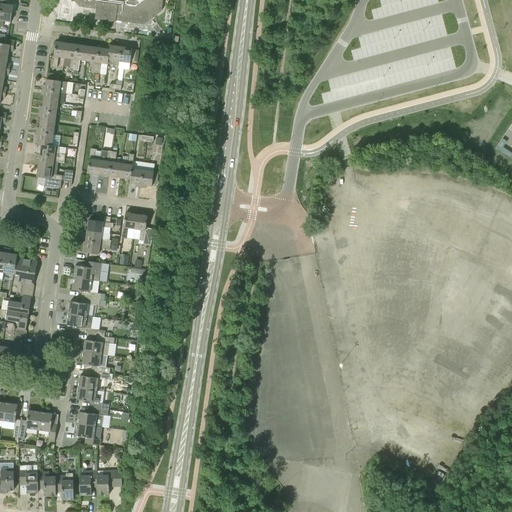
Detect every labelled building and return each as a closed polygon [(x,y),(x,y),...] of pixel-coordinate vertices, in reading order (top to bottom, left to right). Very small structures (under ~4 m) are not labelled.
[(2,0),(1,0),(0,10),(0,26),(2,27),(3,21),(10,22),(13,6),(6,5),(7,1),(2,0)] [(74,0),(79,6),(92,8),(93,6),(96,7),(95,19),(116,22),(116,18),(122,19),(121,21),(144,24),(162,10),(163,0),(74,0)] [(0,55),(7,57),(9,50),(13,51),(14,41),(4,39),(4,44),(0,43),(0,55)] [(65,58),(67,44),(56,42),(52,67),(57,68),(59,57),(65,58)] [(74,70),(77,45),(67,44),(65,58),(71,59),(69,69),(74,70)] [(119,62),(121,45),(116,44),(116,46),(110,46),(109,50),(110,50),(108,60),(108,64),(118,65),(119,62)] [(86,61),(88,47),(77,45),(74,70),(79,71),(80,60),(86,61)] [(121,45),(119,62),(118,65),(118,69),(129,70),(132,49),(126,48),(127,45),(121,45)] [(95,73),(99,48),(88,47),(86,61),(92,62),(91,72),(95,73)] [(110,50),(109,50),(99,48),(95,73),(100,74),(101,63),(108,64),(108,60),(110,50)] [(6,64),(7,57),(0,55),(0,68),(10,70),(10,65),(6,64)] [(9,75),(10,70),(0,68),(0,80),(3,81),(5,74),(9,75)] [(42,90),(59,92),(66,93),(67,82),(61,81),(54,80),(46,79),(46,85),(43,85),(42,90)] [(58,103),(59,92),(42,90),(42,95),(44,96),(43,101),(58,103)] [(56,114),(58,103),(43,101),(43,106),(40,106),(39,111),(56,114)] [(55,125),(56,114),(39,111),(39,117),(41,117),(40,123),(55,125)] [(53,135),(55,125),(40,123),(40,128),(37,127),(36,133),(53,135)] [(58,137),(53,136),(53,135),(36,133),(36,138),(38,138),(37,144),(41,145),(52,146),(57,146),(58,137)] [(57,146),(52,146),(41,145),(40,155),(65,159),(65,154),(59,153),(60,147),(57,146)] [(98,175),(102,151),(95,151),(96,149),(91,148),(87,173),(98,175)] [(109,176),(112,151),(108,151),(102,150),(102,151),(98,175),(109,176)] [(120,178),(122,164),(115,163),(117,152),(112,151),(109,176),(120,178)] [(132,169),(134,155),(129,154),(129,156),(123,156),(122,164),(120,178),(130,179),(132,169)] [(64,163),(65,159),(40,155),(38,166),(53,168),(53,162),(64,163)] [(52,174),(53,168),(38,166),(37,177),(45,178),(44,186),(60,188),(62,181),(72,182),(73,171),(65,170),(65,176),(52,174)] [(143,171),(132,169),(130,179),(130,183),(135,184),(135,187),(140,187),(143,171)] [(143,171),(140,187),(146,188),(146,186),(152,187),(154,172),(143,171)] [(437,226),(444,228),(445,225),(454,228),(457,215),(442,210),(437,226)] [(134,229),(136,215),(125,213),(122,238),(127,239),(128,228),(134,229)] [(136,215),(134,229),(141,230),(139,240),(144,241),(144,244),(151,245),(153,229),(146,228),(148,216),(136,215)] [(87,230),(102,233),(103,227),(113,228),(114,223),(89,219),(87,230)] [(497,235),(499,230),(474,221),(467,240),(499,251),(499,249),(510,253),(511,246),(511,230),(509,230),(506,238),(497,235)] [(111,234),(102,233),(87,230),(85,241),(110,245),(111,240),(110,240),(111,234)] [(110,250),(110,245),(85,241),(84,252),(99,255),(99,248),(110,250)] [(392,269),(391,258),(384,259),(383,248),(373,249),(377,282),(388,281),(387,270),(392,269)] [(15,265),(16,265),(17,258),(17,255),(10,254),(11,250),(7,249),(4,273),(14,274),(15,265)] [(19,283),(33,285),(38,261),(17,258),(16,265),(15,265),(14,274),(20,275),(19,283)] [(74,278),(92,280),(99,282),(101,269),(101,263),(86,261),(86,267),(76,265),(74,278)] [(400,266),(400,276),(408,276),(409,266),(400,266)] [(134,269),(133,277),(144,279),(145,270),(134,269)] [(90,292),(92,280),(74,278),(72,290),(82,291),(81,297),(100,300),(101,294),(90,292)] [(429,334),(466,345),(478,306),(440,295),(429,334)] [(7,310),(29,314),(31,297),(23,296),(21,303),(9,301),(7,310)] [(99,305),(100,300),(81,297),(81,303),(71,301),(69,313),(87,316),(88,304),(99,305)] [(32,307),(40,308),(41,299),(33,298),(32,307)] [(26,331),(29,314),(7,310),(6,320),(18,322),(17,329),(26,331)] [(85,328),(87,328),(86,334),(96,336),(105,337),(105,332),(105,331),(90,329),(91,317),(87,316),(69,313),(67,326),(85,328)] [(363,328),(322,338),(327,359),(368,349),(363,328)] [(112,338),(105,337),(96,336),(95,341),(85,340),(84,352),(108,355),(109,343),(114,344),(115,338),(112,338)] [(276,346),(280,367),(322,359),(318,338),(276,346)] [(0,354),(0,356),(21,360),(24,343),(15,341),(14,349),(1,347),(0,354)] [(106,367),(108,355),(84,352),(82,364),(92,366),(91,371),(110,374),(110,368),(106,367)] [(370,359),(372,366),(382,363),(380,357),(370,359)] [(255,369),(251,442),(262,443),(266,369),(255,369)] [(109,380),(110,374),(91,371),(90,377),(80,375),(79,388),(96,390),(98,378),(109,380)] [(96,390),(79,388),(77,400),(91,402),(90,407),(109,410),(109,404),(100,403),(100,397),(95,397),(96,390)] [(19,438),(21,420),(16,419),(18,405),(5,403),(3,421),(15,422),(13,437),(19,438)] [(108,416),(109,410),(90,407),(89,413),(79,412),(77,424),(102,427),(103,415),(108,416)] [(38,430),(40,412),(28,411),(27,421),(21,420),(19,438),(24,439),(26,428),(38,430)] [(40,412),(38,430),(50,432),(49,439),(55,440),(57,425),(51,424),(53,414),(40,412)] [(100,439),(102,427),(77,424),(76,436),(86,437),(85,443),(100,445),(101,440),(100,439)] [(38,473),(32,473),(31,469),(27,469),(27,466),(25,465),(20,465),(20,485),(26,485),(26,493),(29,492),(29,494),(30,496),(35,496),(36,495),(36,492),(38,492),(38,485),(38,473)] [(0,469),(0,493),(7,493),(7,490),(14,490),(14,472),(7,472),(7,469),(1,469),(0,469)] [(97,484),(97,476),(97,471),(93,471),(85,471),(86,476),(79,476),(80,495),(92,495),(91,484),(97,484)] [(97,476),(97,484),(98,495),(109,495),(109,487),(122,487),(122,471),(103,471),(103,476),(97,476)] [(56,477),(55,477),(49,477),(49,472),(38,473),(38,485),(44,485),(44,496),(56,496),(56,489),(56,477)] [(56,477),(56,489),(62,489),(62,500),(74,499),(73,480),(67,480),(67,476),(55,476),(55,477),(56,477)]
